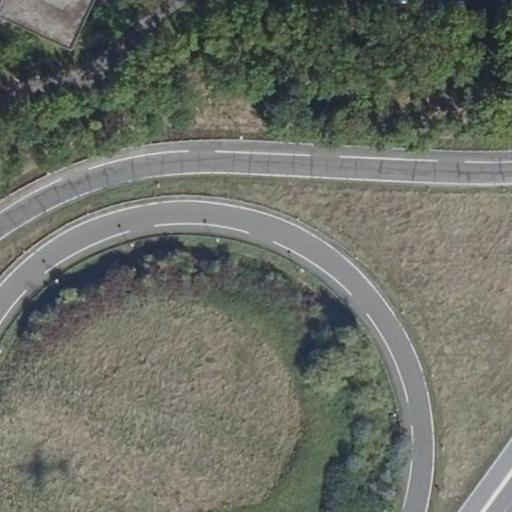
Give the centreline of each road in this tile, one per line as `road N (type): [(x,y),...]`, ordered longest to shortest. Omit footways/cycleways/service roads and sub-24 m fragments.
road 1 (primary): [(0,308),(23,276),(82,238),(163,211),(251,218),(318,249),(383,312),(418,382),(425,460),(413,511)]
road 2 (primary): [(511,171),(173,162),(71,188),(0,228)]
